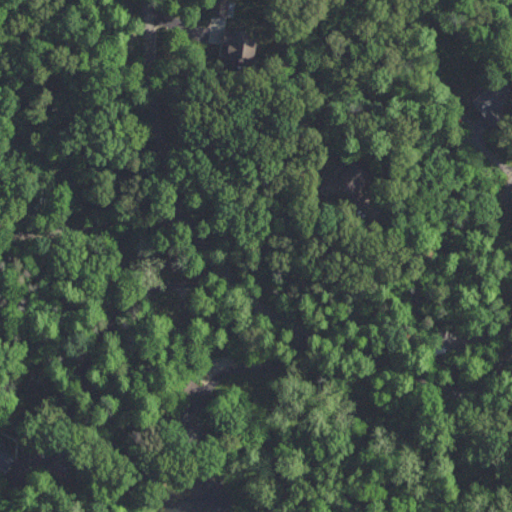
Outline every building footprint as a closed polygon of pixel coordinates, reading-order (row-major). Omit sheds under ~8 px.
[(228,0),(227,0),(211,0),(211,14),(228,15),(228,0)] [(259,36),(243,34),(244,27),(227,25),(223,55),(256,59),(259,36)] [(479,87),(482,91),(471,99),(491,126),(511,109),(511,93),(497,73),(479,87)] [(356,195),(371,170),(351,157),(336,182),(356,195)] [(187,430),(196,420),(185,410),(176,420),(187,430)] [(0,465),(8,469),(14,454),(0,447),(3,440),(0,438),(0,465)]
